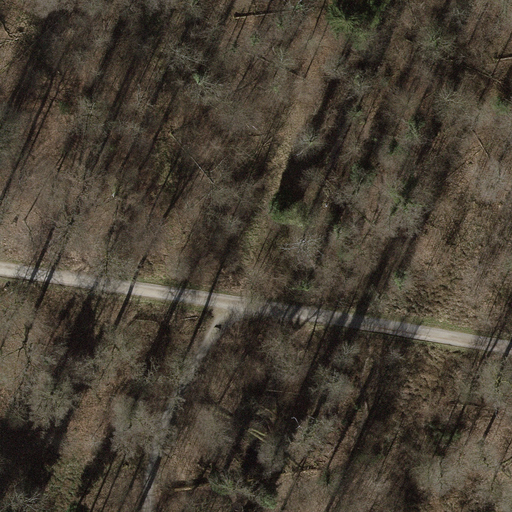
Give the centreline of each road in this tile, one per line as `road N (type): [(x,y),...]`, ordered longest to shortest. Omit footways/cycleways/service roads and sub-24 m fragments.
road 1 (track): [(0,267),(511,349)]
road 2 (track): [(144,511),(148,453),(162,414),(228,302)]
